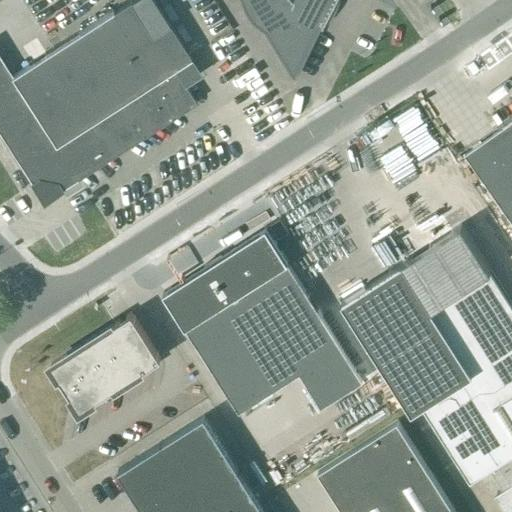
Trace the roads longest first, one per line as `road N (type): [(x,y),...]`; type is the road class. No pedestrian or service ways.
road 1 (unclassified): [(34,313),(125,277),(511,3)]
road 2 (unclassified): [(64,511),(0,410)]
